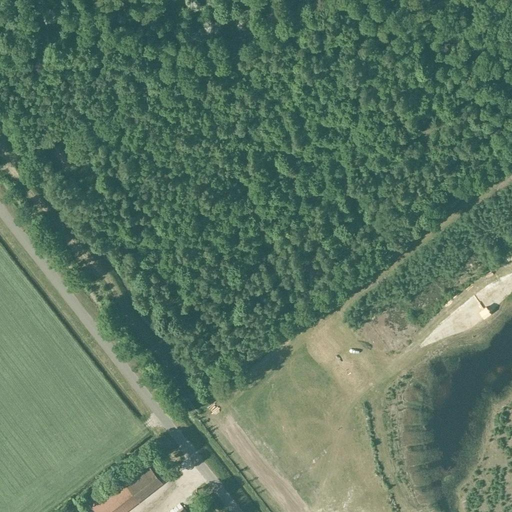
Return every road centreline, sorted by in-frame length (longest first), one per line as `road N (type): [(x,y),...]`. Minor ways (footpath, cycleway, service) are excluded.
road 1 (track): [(273,511),(198,417),(511,168)]
road 2 (unclassified): [(236,511),(0,208)]
road 3 (track): [(0,168),(293,0)]
road 4 (track): [(0,146),(4,164),(104,274),(184,398)]
road 5 (track): [(511,268),(472,283),(383,374),(322,316)]
